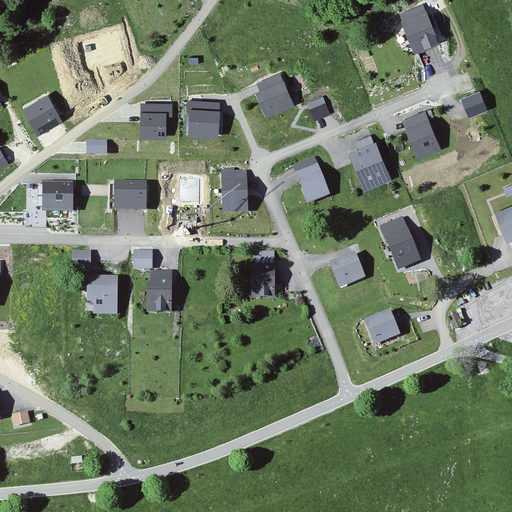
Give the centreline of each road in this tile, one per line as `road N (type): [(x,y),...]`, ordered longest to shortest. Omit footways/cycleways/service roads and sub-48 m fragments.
road 1 (residential): [(0,192),(147,83),(217,0)]
road 2 (residential): [(0,237),(291,245)]
road 3 (tertiary): [(349,396),(200,458),(124,479)]
road 4 (residential): [(263,164),(445,85)]
road 5 (residential): [(124,479),(104,444),(0,381)]
road 6 (residential): [(349,396),(291,245)]
road 7 (tertiary): [(466,344),(349,396)]
road 8 (tertiary): [(124,479),(0,495)]
